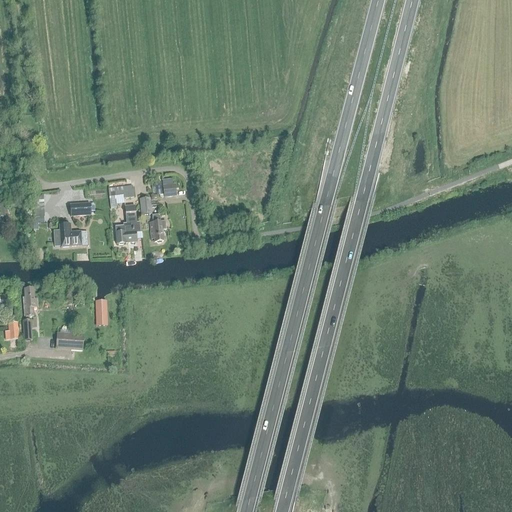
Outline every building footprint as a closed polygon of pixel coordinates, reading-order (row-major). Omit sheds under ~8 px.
[(161,181),(163,199),(176,197),(175,185),(172,185),(172,180),(161,181)] [(109,198),(116,197),(122,196),(123,200),(133,199),(133,194),(136,194),(135,186),(108,190),(109,198)] [(140,205),(142,219),(151,218),(150,204),(140,205)] [(89,205),(70,206),(70,217),(90,216),(89,205)] [(117,244),(119,244),(120,245),(123,245),(123,243),(137,242),(136,233),(140,233),(139,225),(136,225),(136,222),(137,222),(136,208),(126,209),(127,225),(124,225),(124,227),(116,228),(116,233),(117,244)] [(153,222),(150,222),(152,239),(154,239),(155,242),(157,242),(158,243),(160,242),(160,241),(163,241),(162,230),(166,229),(165,221),(161,221),(160,214),(153,215),(153,222)] [(60,246),(60,248),(81,247),(81,246),(88,246),(87,233),(81,233),(71,233),(71,225),(60,226),(60,231),(54,231),(54,247),(60,246)] [(24,299),(22,299),(23,309),(24,309),(25,318),(33,317),(33,309),(36,308),(35,300),(33,300),(32,290),(23,291),(24,299)] [(22,322),(23,342),(32,342),(30,321),(22,322)] [(17,323),(8,324),(10,341),(18,341),(17,323)] [(81,352),(82,341),(83,335),(56,333),(55,350),(81,352)]
